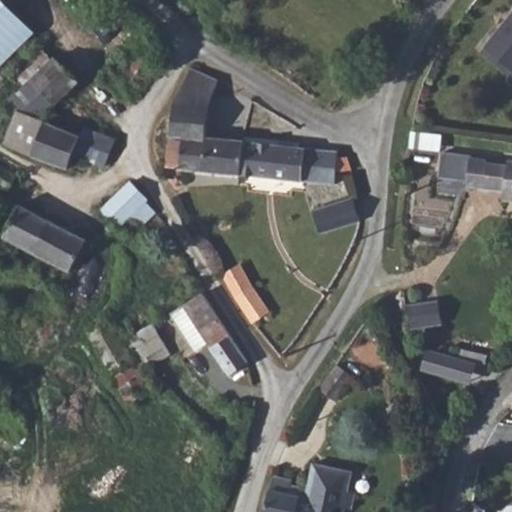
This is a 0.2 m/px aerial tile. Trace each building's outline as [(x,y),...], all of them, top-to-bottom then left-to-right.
[(0,0),(0,104),(3,107),(56,57),(1,0),(0,0)] [(511,14),(485,47),(511,69),(511,14)] [(126,77),(141,84),(149,68),(147,67),(152,58),(140,51),(126,77)] [(18,110),(39,120),(79,81),(56,57),(3,107),(17,113),(18,110)] [(168,146),(166,167),(239,175),(242,141),(207,137),(209,107),(219,80),(192,68),(174,103),(171,136),(183,137),(183,140),(172,140),(170,142),(168,146)] [(105,166),(116,140),(84,128),(81,136),(39,120),(18,110),(17,113),(5,144),(68,169),(74,154),(105,166)] [(441,152),(443,135),(411,131),(409,148),(441,152)] [(242,141),(239,175),(335,184),(336,171),(352,170),(347,157),(337,157),(338,151),(242,141)] [(472,155),(444,152),(440,184),(504,191),(511,192),(511,159),(509,159),(508,165),(486,162),(487,159),(472,157),(472,155)] [(0,165),(0,186),(7,191),(17,176),(0,165)] [(147,198),(132,181),(102,209),(118,226),(130,215),(140,226),(156,212),(146,200),(147,198)] [(503,200),(511,201),(511,192),(504,191),(503,200)] [(321,233),(360,221),(353,198),(314,210),(321,233)] [(0,218),(10,224),(19,207),(7,200),(0,214),(0,218)] [(71,271),(87,240),(20,205),(19,207),(10,224),(4,236),(71,271)] [(223,274),(235,296),(251,286),(240,264),(223,274)] [(251,286),(235,296),(252,323),(269,313),(251,286)] [(208,343),(230,375),(249,362),(203,293),(171,313),(196,351),(208,343)] [(439,300),(424,302),(428,327),(443,324),(439,300)] [(424,302),(408,305),(412,329),(428,327),(424,302)] [(113,375),(133,364),(121,342),(109,320),(88,331),(113,375)] [(133,364),(136,363),(166,345),(154,324),(121,342),(133,364)] [(166,345),(136,363),(143,370),(170,354),(166,345)] [(428,349),(422,369),(484,388),(490,368),(482,365),(458,358),(428,349)] [(460,350),(458,358),(482,365),(484,357),(460,350)] [(133,364),(113,375),(128,404),(154,388),(139,371),(133,364)] [(336,400),(353,377),(338,365),(320,389),(336,400)] [(0,496),(17,498),(20,466),(0,463),(0,496)] [(291,488),(291,485),(292,480),(274,476),(270,490),(264,511),(331,511),(333,505),(352,510),(356,493),(348,491),(352,471),(313,463),(308,486),(301,484),(300,487),(300,490),(291,488)]
